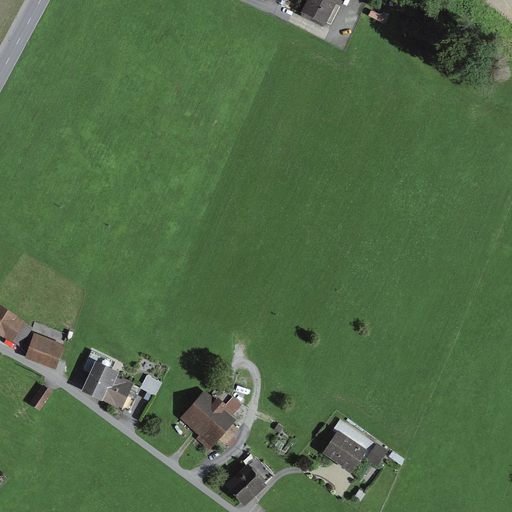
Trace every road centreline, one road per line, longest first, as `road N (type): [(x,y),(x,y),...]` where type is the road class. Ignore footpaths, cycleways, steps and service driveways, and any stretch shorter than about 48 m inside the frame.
road 1 (residential): [(230,511),(84,403),(0,352)]
road 2 (residential): [(250,0),(333,36),(353,2)]
